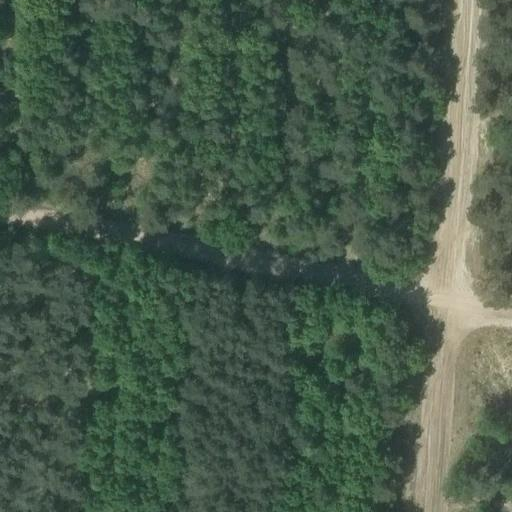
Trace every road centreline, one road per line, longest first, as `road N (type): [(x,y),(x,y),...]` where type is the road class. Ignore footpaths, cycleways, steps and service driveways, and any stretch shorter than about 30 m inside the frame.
road 1 (track): [(511,304),(0,212)]
road 2 (track): [(463,0),(428,511)]
